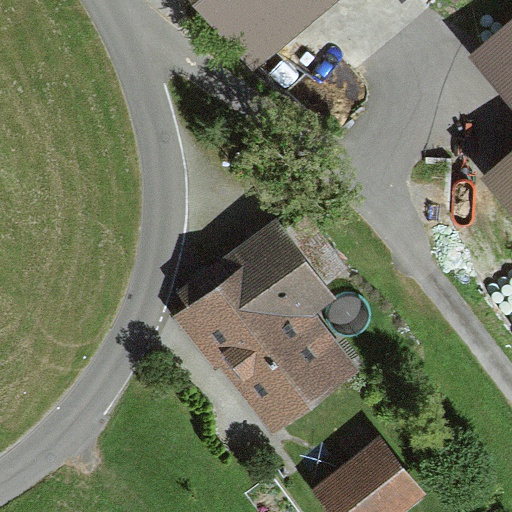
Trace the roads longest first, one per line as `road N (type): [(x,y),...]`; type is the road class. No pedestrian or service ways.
road 1 (track): [(115,0),(263,114),(426,271),(511,379)]
road 2 (residential): [(0,478),(86,407),(128,348),(158,269),(167,199),(158,128),(106,0)]
